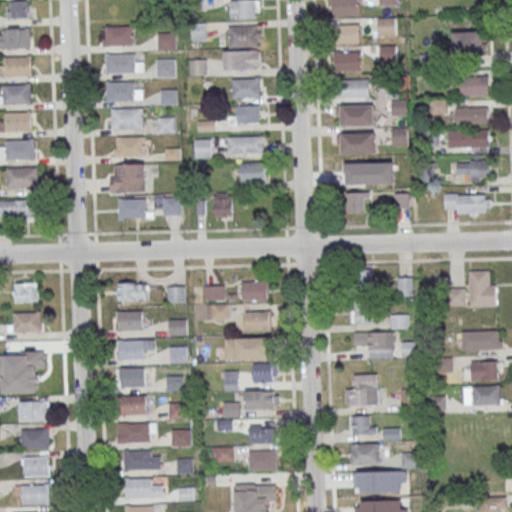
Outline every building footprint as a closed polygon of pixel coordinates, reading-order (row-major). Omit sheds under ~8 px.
[(230,0),(230,18),(260,18),(260,0),(230,0)] [(359,0),(332,0),(332,15),(359,15),(359,0)] [(28,19),(27,1),(7,1),(8,19),(28,19)] [(378,34),(397,34),(397,17),(378,17),(378,34)] [(206,38),(205,23),(192,24),(192,38),(206,38)] [(361,42),(361,24),(339,24),(339,42),(361,42)] [(229,46),(257,46),(257,25),(229,25),(229,46)] [(132,27),(132,46),(107,46),(107,27),(132,27)] [(0,50),(29,50),(29,29),(0,29),(0,50)] [(487,54),(487,31),(453,31),(453,54),(487,54)] [(158,32),(158,48),(176,48),(176,32),(158,32)] [(380,45),(380,61),(397,60),(396,45),(380,45)] [(224,69),(260,69),(260,50),(224,50),(224,69)] [(361,70),(361,50),(334,51),(334,70),(361,70)] [(135,54),(136,73),(106,74),(106,55),(135,54)] [(31,56),(31,76),(5,77),(4,57),(31,56)] [(176,77),(176,58),(157,58),(157,77),(176,77)] [(190,75),(207,75),(207,58),(190,58),(190,75)] [(490,94),(490,75),(460,75),(460,94),(490,94)] [(257,78),(232,78),(232,97),(257,97),(257,78)] [(370,96),(370,79),(340,79),(340,96),(370,96)] [(134,82),(134,101),(107,102),(107,82),(134,82)] [(30,85),(31,104),(3,105),(3,86),(30,85)] [(162,90),(162,104),(177,104),(177,90),(162,90)] [(430,99),(430,113),(447,113),(447,99),(430,99)] [(407,115),(407,100),(392,100),(392,115),(407,115)] [(229,116),(229,123),(260,123),(260,105),(238,105),(238,116),(229,116)] [(375,124),(375,105),(339,105),(339,124),(375,124)] [(490,106),(457,106),(457,123),(490,123),(490,106)] [(144,109),(144,129),(112,130),(112,110),(144,109)] [(30,112),(30,131),(5,132),(5,113),(30,112)] [(175,132),(175,116),(158,116),(158,132),(175,132)] [(392,145),(408,145),(408,127),(392,127),(392,145)] [(438,144),(438,128),(422,128),(422,144),(438,144)] [(492,146),(492,129),(457,129),(457,146),(492,146)] [(376,132),(339,132),(339,153),(376,153),(376,132)] [(144,136),(144,156),(115,157),(115,148),(117,148),(116,137),(144,136)] [(265,136),(229,136),(229,152),(265,152),(265,136)] [(212,157),(212,138),(196,138),(196,157),(212,157)] [(34,140),(35,159),(6,160),(6,141),(34,140)] [(470,180),(492,180),(492,159),(457,159),(457,171),(470,171),(470,180)] [(266,162),(241,162),(241,181),(266,181),(266,162)] [(145,191),(145,164),(111,164),(111,191),(145,191)] [(38,167),(38,179),(36,179),(37,187),(7,188),(7,168),(38,167)] [(232,192),(214,193),(215,215),(233,214),(232,192)] [(347,211),(369,211),(369,192),(347,192),(347,211)] [(410,192),(394,192),(394,208),(410,208),(410,192)] [(446,213),(490,213),(490,193),(446,193),(446,213)] [(180,196),(164,196),(164,214),(180,214),(180,196)] [(119,198),(119,218),(147,218),(147,198),(119,198)] [(0,200),(0,219),(35,220),(35,201),(0,200)] [(372,291),(372,268),(353,268),(353,291),(372,291)] [(470,306),(496,306),(496,270),(470,270),(470,306)] [(398,295),(413,295),(413,276),(398,276),(398,295)] [(267,281),(268,300),(243,301),(242,282),(267,281)] [(149,282),(117,282),(117,300),(149,300),(149,282)] [(38,283),(15,283),(15,302),(38,302),(38,283)] [(167,301),(185,301),(185,285),(167,285),(167,301)] [(205,286),(225,285),(226,300),(206,301),(205,286)] [(465,288),(449,288),(449,305),(465,305),(465,288)] [(373,324),(373,302),(353,302),(353,324),(373,324)] [(207,319),(229,319),(229,304),(207,304),(207,319)] [(143,311),(143,330),(118,331),(118,311),(143,311)] [(271,311),(271,330),(246,331),(246,312),(271,311)] [(41,332),(41,312),(13,313),(13,332),(41,332)] [(409,327),(409,314),(391,314),(391,327),(409,327)] [(169,320),(187,319),(188,335),(169,336),(169,320)] [(502,330),(460,330),(460,349),(502,349),(502,330)] [(394,357),(394,331),(355,331),(355,347),(366,347),(366,357),(394,357)] [(226,337),(226,358),(270,358),(270,337),(226,337)] [(144,340),(144,359),(120,360),(119,341),(144,340)] [(416,355),(416,341),(402,341),(402,355),(416,355)] [(170,347),(188,346),(188,362),(171,363),(170,347)] [(498,360),(471,360),(471,379),(498,379),(498,360)] [(279,381),(279,362),(254,362),(254,381),(279,381)] [(145,368),(146,387),(121,388),(121,369),(145,368)] [(225,389),(238,389),(238,370),(225,370),(225,389)] [(347,384),(347,405),(378,405),(378,374),(355,374),(355,384),(347,384)] [(168,376),(182,375),(183,390),(168,391),(168,376)] [(501,404),(501,385),(465,385),(465,404),(501,404)] [(402,410),(418,410),(418,388),(402,388),(402,410)] [(275,391),(275,410),(246,411),(245,392),(275,391)] [(146,395),(146,415),(122,415),(121,396),(146,395)] [(446,410),(446,396),(430,396),(430,410),(446,410)] [(49,402),(20,402),(20,421),(49,421),(49,402)] [(225,403),(240,402),(240,417),(226,418),(225,403)] [(170,403),(188,403),(189,419),(170,419),(170,403)] [(351,434),(377,434),(377,415),(351,415),(351,434)] [(148,423),(149,442),(124,443),(124,424),(148,423)] [(277,442),(277,425),(249,425),(249,442),(277,442)] [(50,429),(50,449),(23,449),(23,430),(50,429)] [(172,430),(190,430),(191,446),(172,446),(172,430)] [(352,442),(352,463),(380,463),(380,442),(352,442)] [(213,461),(234,461),(234,446),(213,446),(213,461)] [(249,449),(249,469),(278,469),(278,449),(249,449)] [(152,451),(152,457),(162,457),(162,470),(125,471),(125,451),(152,451)] [(402,451),(402,467),(420,467),(420,451),(402,451)] [(50,457),(51,476),(26,477),(25,457),(50,457)] [(178,459),(194,458),(195,474),(178,475),(178,459)] [(152,479),(153,485),(164,485),(164,497),(128,499),(128,480),(152,479)] [(278,483),(235,483),(235,511),(267,511),(268,503),(278,503),(278,483)] [(50,485),(50,504),(23,505),(23,485),(50,485)] [(180,487),(194,487),(195,501),(180,502),(180,487)] [(480,511),(505,511),(506,496),(481,496),(480,511)]
